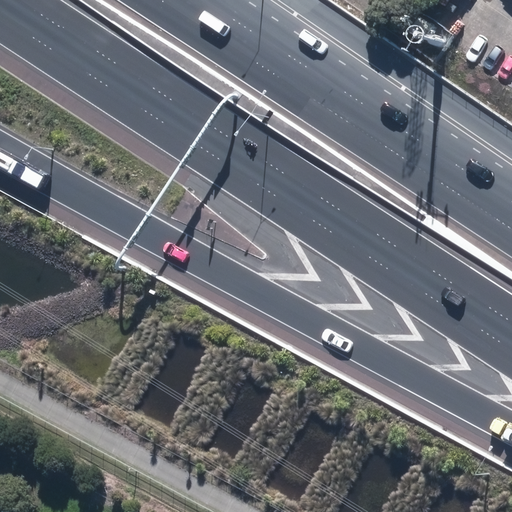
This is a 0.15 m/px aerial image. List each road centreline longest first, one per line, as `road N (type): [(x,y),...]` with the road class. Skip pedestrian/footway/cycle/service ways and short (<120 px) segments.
road 1 (motorway): [(511,349),(0,16)]
road 2 (motorway): [(511,427),(0,146)]
road 3 (motorway): [(206,0),(511,199)]
